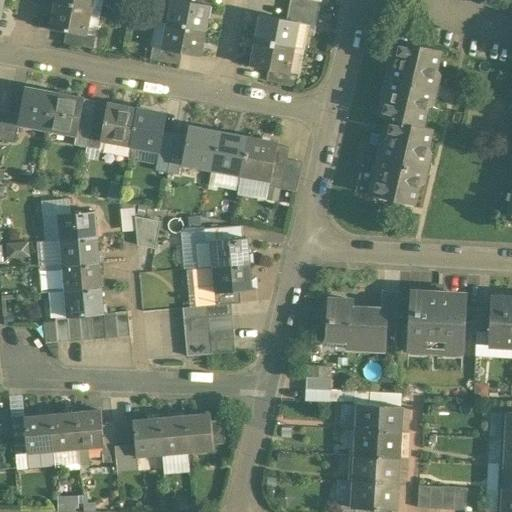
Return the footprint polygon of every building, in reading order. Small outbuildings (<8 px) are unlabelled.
[(56,0),(55,3),(91,10),(92,0),(56,0)] [(184,0),(182,0),(171,0),(167,24),(205,31),(210,5),(202,4),(184,0)] [(310,0),(311,0),(310,0),(290,0),(289,8),(318,14),(321,1),(315,0),(310,0)] [(511,0),(474,0),(473,3),(511,13),(511,0)] [(91,10),(55,3),(51,29),(66,32),(86,35),(86,34),(91,10)] [(318,14),(289,8),(287,20),(298,22),(298,23),(316,26),(317,18),(318,14)] [(287,20),(261,15),(256,41),(294,48),(298,23),(298,22),(287,20)] [(167,24),(157,22),(153,46),(163,48),(167,24)] [(205,31),(167,24),(163,48),(162,50),(182,53),(200,57),(205,31)] [(86,35),(66,32),(64,43),(94,49),(96,36),(86,34),(86,35)] [(439,50),(396,40),(378,117),(389,119),(422,126),(426,106),(428,105),(432,103),(438,76),(434,73),(439,50)] [(294,48),(256,41),(251,66),(269,70),(289,73),(289,72),(294,48)] [(163,48),(153,46),(150,59),(180,65),(182,53),(162,50),(163,48)] [(289,73),(269,70),(267,81),(296,87),(299,74),(289,72),(289,73)] [(54,94),(25,88),(20,116),(18,124),(20,124),(47,129),(54,94)] [(85,99),(54,94),(47,129),(77,135),(78,135),(84,103),(85,99)] [(95,105),(84,103),(78,135),(77,135),(75,146),(87,149),(95,105)] [(137,109),(107,104),(107,107),(100,140),(102,140),(130,146),(137,109)] [(107,107),(95,105),(87,149),(100,151),(102,140),(100,140),(107,107)] [(167,115),(137,109),(130,146),(159,151),(160,151),(163,132),(167,115)] [(20,116),(8,114),(2,141),(16,144),(20,124),(18,124),(20,116)] [(422,126),(389,119),(371,195),(415,205),(420,185),(424,181),(430,157),(428,152),(433,128),(422,126)] [(218,133),(189,127),(187,137),(182,164),(183,164),(211,170),(218,133)] [(175,134),(163,132),(160,151),(159,151),(157,163),(169,165),(175,134)] [(248,138),(218,133),(211,170),(241,175),(248,138)] [(187,137),(175,134),(169,165),(167,175),(180,177),(183,164),(182,164),(187,137)] [(278,144),(248,138),(241,175),(269,181),(271,181),(277,146),(278,144)] [(130,146),(102,140),(100,151),(128,156),(130,146)] [(159,151),(130,146),(128,156),(127,161),(156,166),(157,163),(159,151)] [(290,148),(277,146),(271,181),(269,181),(268,187),(281,190),(287,160),(288,160),(290,148)] [(87,149),(85,159),(97,162),(100,151),(87,149)] [(288,160),(287,160),(281,190),(296,192),(303,163),(288,160)] [(241,175),(211,170),(209,183),(238,189),(241,175)] [(269,181),(241,175),(238,189),(237,193),(266,199),(268,187),(269,181)] [(72,202),(44,204),(47,242),(61,241),(59,215),(73,213),(72,202)] [(73,213),(59,215),(61,241),(97,237),(95,211),(73,213)] [(125,235),(137,234),(135,215),(124,216),(125,235)] [(242,226),(218,228),(219,240),(243,238),(242,226)] [(218,228),(205,229),(206,242),(206,243),(211,242),(211,241),(219,240),(218,228)] [(97,237),(61,241),(64,266),(99,263),(97,237)] [(219,240),(211,241),(211,242),(214,267),(249,264),(247,238),(243,238),(219,240)] [(29,239),(2,243),(4,258),(31,254),(29,239)] [(47,242),(40,242),(42,268),(64,266),(61,241),(47,242)] [(206,242),(184,244),(186,270),(187,270),(198,269),(195,243),(206,242)] [(206,242),(195,243),(198,269),(214,268),(214,267),(211,242),(206,243),(206,242)] [(99,263),(64,266),(66,291),(102,288),(99,263)] [(249,264),(214,267),(214,268),(216,290),(242,288),(251,287),(249,264)] [(64,266),(42,268),(44,293),(51,292),(66,291),(64,266)] [(198,269),(187,270),(190,307),(207,306),(208,306),(217,305),(216,290),(214,268),(198,269)] [(102,288),(66,291),(68,317),(80,316),(92,315),(104,314),(102,288)] [(242,288),(216,290),(217,305),(232,304),(243,303),(242,288)] [(66,291),(51,292),(52,315),(56,318),(68,317),(66,291)] [(399,294),(384,293),(383,310),(386,310),(385,332),(397,332),(397,318),(399,294)] [(412,294),(399,294),(397,318),(410,319),(412,294)] [(435,351),(438,296),(436,296),(412,294),(410,319),(409,349),(435,351)] [(438,296),(435,351),(462,352),(463,336),(465,308),(465,297),(449,296),(438,296)] [(511,299),(491,298),(491,310),(489,333),(489,345),(511,346),(511,299)] [(347,341),(351,308),(351,301),(330,299),(328,340),(347,341)] [(217,305),(208,306),(209,318),(233,316),(232,304),(217,305)] [(190,307),(183,308),(184,320),(208,318),(207,306),(190,307)] [(351,308),(347,341),(347,348),(384,350),(385,332),(386,310),(383,310),(351,308)] [(478,309),(465,308),(463,336),(477,336),(477,333),(478,309)] [(491,310),(478,309),(477,333),(489,333),(491,310)] [(128,311),(116,313),(118,337),(130,336),(128,311)] [(104,314),(106,339),(118,337),(116,313),(104,314)] [(104,314),(92,315),(94,340),(106,339),(104,314)] [(92,315),(80,316),(82,341),(94,340),(92,315)] [(68,317),(70,342),(82,341),(80,316),(68,317)] [(233,316),(209,318),(210,330),(234,328),(233,316)] [(68,317),(56,318),(58,343),(70,342),(68,317)] [(208,318),(184,320),(185,332),(209,330),(208,318)] [(234,328),(210,330),(211,342),(235,340),(234,328)] [(209,330),(185,332),(186,344),(210,342),(209,330)] [(235,340),(211,342),(212,354),(236,353),(235,340)] [(210,342),(186,344),(187,356),(211,354),(210,342)] [(511,346),(489,345),(488,357),(511,358),(511,346)] [(331,378),(307,377),(306,389),(331,390),(331,378)] [(331,390),(306,389),(305,401),(330,402),(331,390)] [(11,399),(13,418),(26,417),(24,398),(11,399)] [(401,406),(359,404),(357,430),(400,433),(401,406)] [(101,410),(75,413),(79,449),(104,446),(102,423),(101,410)] [(75,413),(50,415),(54,451),(79,449),(75,413)] [(211,414),(185,416),(188,452),(214,450),(214,445),(212,422),(211,414)] [(54,451),(50,415),(26,417),(29,453),(54,451)] [(185,416),(159,418),(163,454),(188,452),(185,416)] [(26,417),(13,418),(16,454),(29,453),(26,417)] [(159,418),(133,421),(135,444),(137,457),(137,456),(163,454),(159,418)] [(123,421),(113,422),(115,445),(125,444),(123,421)] [(133,421),(123,421),(125,444),(135,444),(133,421)] [(224,421),(212,422),(214,445),(226,444),(224,421)] [(113,422),(102,423),(104,446),(115,445),(113,422)] [(400,433),(357,430),(356,456),(398,458),(400,433)] [(507,439),(491,438),(489,463),(505,464),(507,439)] [(125,444),(115,445),(117,459),(118,470),(138,468),(137,456),(137,457),(135,444),(125,444)] [(115,445),(104,446),(106,460),(117,459),(115,445)] [(79,449),(54,451),(55,467),(80,465),(79,449)] [(54,451),(29,453),(31,469),(55,467),(54,451)] [(398,458),(356,456),(354,481),(397,484),(398,458)] [(505,464),(489,463),(488,489),(504,490),(505,464)] [(348,500),(348,478),(336,478),(335,500),(348,500)] [(397,484),(354,481),(353,508),(392,510),(395,510),(397,484)] [(431,486),(419,485),(418,507),(430,508),(431,486)] [(443,486),(431,486),(430,508),(442,509),(443,486)] [(455,487),(443,486),(442,509),(454,509),(455,487)] [(467,488),(455,487),(454,509),(465,510),(467,488)] [(502,511),(504,490),(488,489),(486,511),(502,511)] [(511,511),(511,490),(504,490),(502,511),(511,511)]
